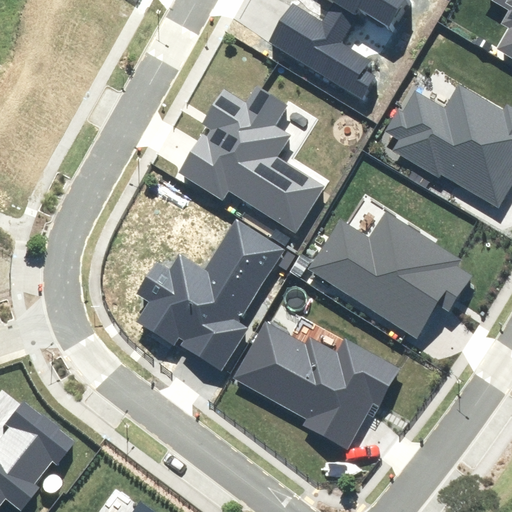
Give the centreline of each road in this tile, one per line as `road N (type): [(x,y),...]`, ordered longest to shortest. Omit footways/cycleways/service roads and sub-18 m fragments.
road 1 (residential): [(66,318),(66,257),(90,197),(197,0)]
road 2 (residential): [(279,511),(132,400),(91,362),(66,318)]
road 3 (residential): [(511,360),(396,511)]
